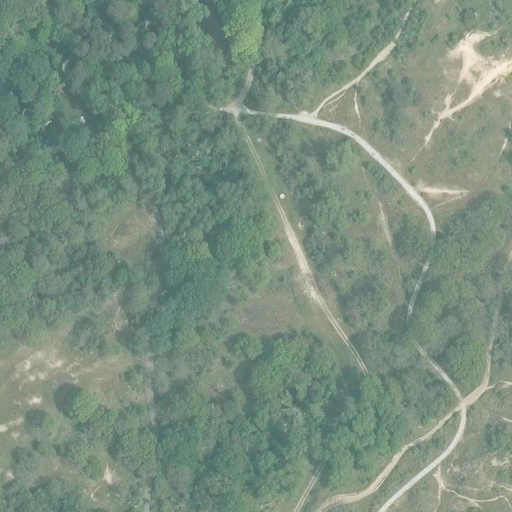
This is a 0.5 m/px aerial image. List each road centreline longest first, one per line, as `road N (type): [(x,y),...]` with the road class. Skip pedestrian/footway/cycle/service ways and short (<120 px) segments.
road 1 (track): [(299,511),(363,405),(365,384),(295,252),(232,106)]
road 2 (unknown): [(511,250),(480,390),(433,435),(409,445),(376,485),(317,511)]
